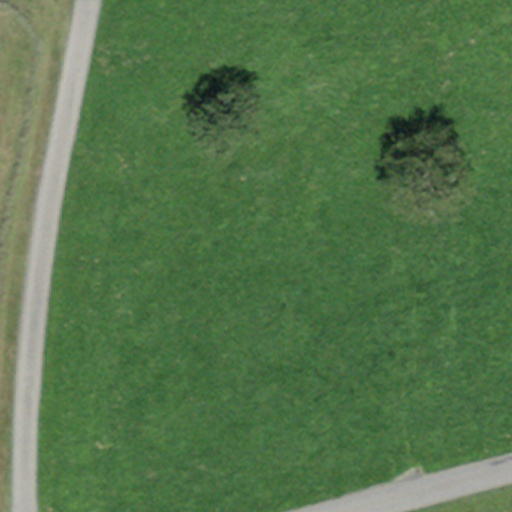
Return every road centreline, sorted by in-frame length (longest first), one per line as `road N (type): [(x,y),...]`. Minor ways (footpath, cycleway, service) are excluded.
road 1 (track): [(88,0),(39,276),(26,511)]
road 2 (unclassified): [(353,511),(511,472)]
